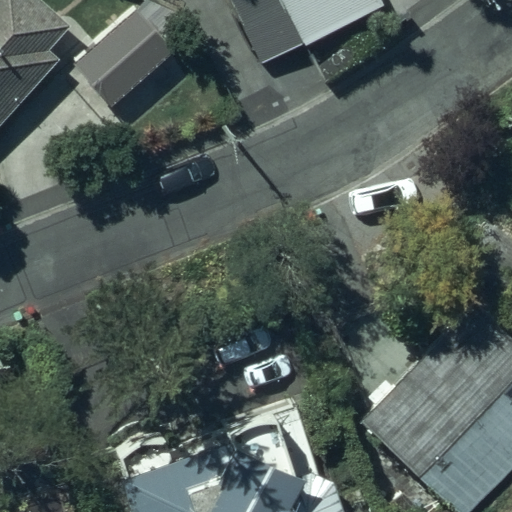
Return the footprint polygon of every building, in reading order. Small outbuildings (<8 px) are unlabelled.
[(0,0),(0,107),(50,51),(41,42),(59,22),(35,0),(0,0)] [(226,0),(240,26),(281,6),(296,35),(365,0),(226,0)] [(129,5),(67,57),(102,101),(165,48),(129,5)] [(511,346),(462,297),(348,413),(451,511),(511,449),(511,346)] [(111,464),(106,467),(121,511),(334,511),(298,395),(264,406),(262,406),(260,405),(258,405),(257,404),(255,404),(253,404),(251,404),(249,404),(248,404),(246,404),(244,404),(242,404),(241,404),(239,405),(237,405),(235,405),(233,406),(232,406),(230,407),(228,408),(227,408),(225,409),(223,410),(222,411),(220,412),(219,413),(217,414),(216,415),(215,416),(213,417),(212,418),(211,420),(209,421),(208,422),(164,439),(162,431),(130,433),(106,448),(111,464)]
